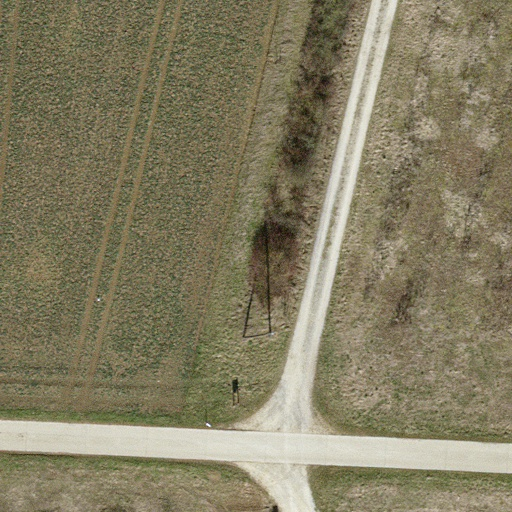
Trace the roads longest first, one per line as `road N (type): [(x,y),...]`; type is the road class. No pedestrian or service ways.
road 1 (track): [(511,459),(0,434)]
road 2 (track): [(387,0),(280,448)]
